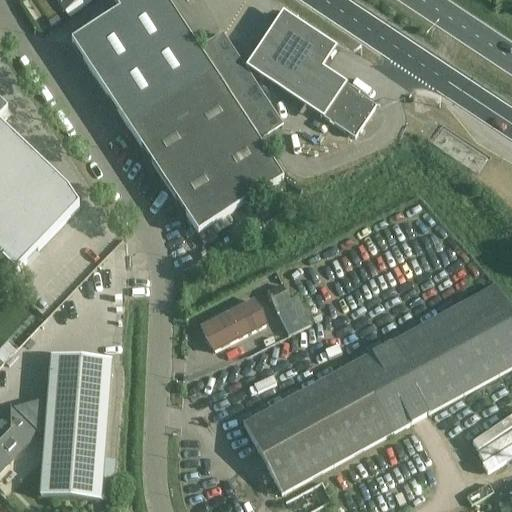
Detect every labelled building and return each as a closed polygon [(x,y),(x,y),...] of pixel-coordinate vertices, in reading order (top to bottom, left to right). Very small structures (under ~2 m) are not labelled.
[(52,0),(64,14),(82,0),(52,0)] [(285,181),(261,144),(200,52),(164,0),(109,0),(119,14),(71,46),(198,239),(285,181)] [(324,121),(344,90),(321,75),(336,52),(282,16),(247,71),(324,121)] [(283,130),(222,38),(213,44),(200,52),(261,144),(273,136),(283,130)] [(344,90),(324,121),(355,142),(375,111),(344,90)] [(0,262),(16,277),(80,210),(68,193),(0,128),(11,116),(7,112),(7,111),(0,104),(0,262)] [(198,239),(204,248),(216,240),(211,232),(198,239)] [(511,317),(497,288),(355,365),(241,427),(281,499),(394,437),(511,372),(511,317)] [(267,296),(289,340),(312,329),(298,300),(290,304),(282,289),(267,296)] [(203,329),(215,355),(266,330),(253,304),(203,329)] [(112,364),(79,362),(51,360),(40,500),(101,505),(112,364)] [(0,472),(35,437),(10,413),(0,423),(0,472)]
